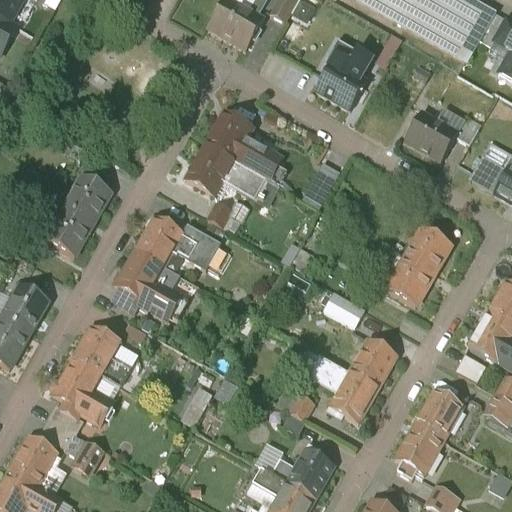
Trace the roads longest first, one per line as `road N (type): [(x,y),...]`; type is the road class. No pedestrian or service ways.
road 1 (residential): [(0,437),(209,59)]
road 2 (residential): [(209,59),(497,230)]
road 3 (residential): [(497,230),(337,511)]
